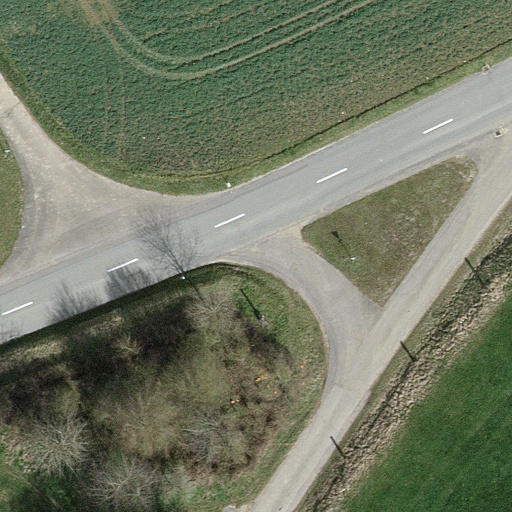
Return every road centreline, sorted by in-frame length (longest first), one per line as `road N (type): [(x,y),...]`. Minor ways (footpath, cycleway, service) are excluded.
road 1 (tertiary): [(423,134),(0,316)]
road 2 (unclassified): [(423,134),(359,358),(266,511)]
road 3 (track): [(122,268),(0,116)]
